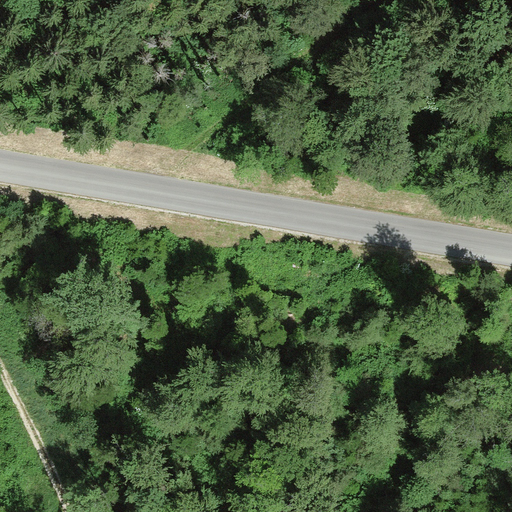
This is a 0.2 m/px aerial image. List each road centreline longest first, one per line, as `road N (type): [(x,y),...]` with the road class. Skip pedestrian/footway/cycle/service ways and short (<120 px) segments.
road 1 (tertiary): [(0,160),(511,246)]
road 2 (track): [(0,346),(66,511)]
